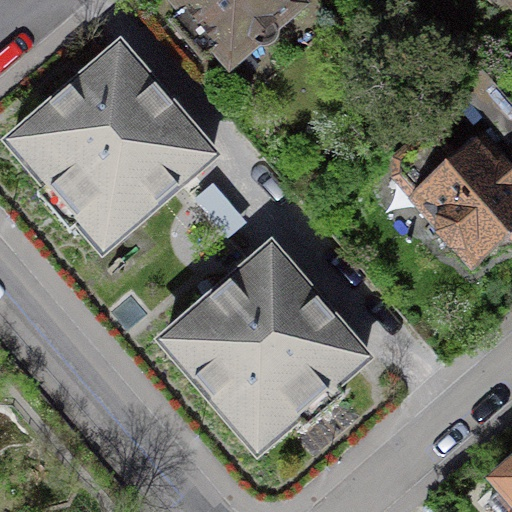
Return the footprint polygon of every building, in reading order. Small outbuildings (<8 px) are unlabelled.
[(177,0),(185,8),(169,22),(202,61),(218,47),(229,60),(252,42),(256,45),(261,46),(266,45),(271,43),(274,39),(276,34),(276,28),(273,23),(295,5),(290,0),(177,0)] [(213,159),(119,50),(11,145),(103,250),(213,159)] [(511,105),(481,71),(459,91),(507,146),(511,141),(511,105)] [(511,180),(506,174),(506,170),(500,163),(495,157),(491,157),(481,145),(462,162),(454,160),(434,139),(424,138),(397,161),(397,171),(407,183),(419,184),(426,192),(419,198),(440,222),(440,234),(451,247),(463,247),(473,259),(504,232),(506,235),(511,235),(511,180)] [(365,357),(272,252),(162,344),(257,451),(365,357)] [(511,511),(511,470),(499,482),(504,488),(488,502),(496,511),(511,511)]
